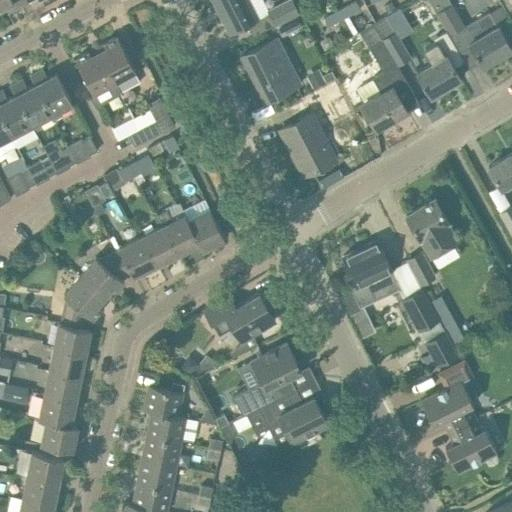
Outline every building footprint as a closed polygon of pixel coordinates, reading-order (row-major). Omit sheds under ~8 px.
[(0,0),(0,6),(4,4),(8,11),(27,1),(27,0),(0,0)] [(248,0),(212,0),(215,5),(218,3),(220,8),(218,10),(229,32),(258,17),(248,0)] [(275,23),(298,11),(292,0),(285,0),(268,9),(275,23)] [(339,8),(344,17),(345,17),(351,29),(361,24),(355,12),(360,9),(355,0),(345,0),(347,4),(339,8)] [(396,64),(410,56),(399,39),(410,32),(405,23),(415,17),(411,10),(427,0),(409,0),(372,23),(396,64)] [(391,1),(384,5),(388,11),(395,7),(391,1)] [(452,3),(435,12),(445,29),(449,36),(466,27),(452,3)] [(344,17),(339,8),(323,17),(328,26),(344,17)] [(468,41),(472,47),(482,64),(511,47),(489,10),(476,18),(484,32),(468,41)] [(285,33),(301,25),(296,15),(280,23),(285,33)] [(397,92),(409,85),(396,64),(372,23),(348,37),(352,44),(363,37),(382,70),(371,77),(372,78),(356,88),(364,101),(361,103),(375,127),(406,109),(397,92)] [(454,66),(463,60),(449,36),(445,29),(432,37),(434,40),(425,46),(433,61),(416,71),(430,95),(432,94),(435,98),(449,90),(446,85),(460,77),(454,66)] [(98,50),(120,92),(140,81),(134,70),(135,70),(117,35),(103,42),(105,46),(98,50)] [(265,101),(301,83),(277,36),(241,55),(247,66),(248,65),(259,86),(257,87),(265,101)] [(75,57),(93,92),(98,101),(109,95),(110,97),(120,92),(98,50),(91,54),(88,50),(75,57)] [(336,79),(332,70),(321,75),(318,67),(305,74),(312,87),(325,80),(327,84),(336,79)] [(51,113),(54,118),(61,115),(58,109),(72,102),(56,72),(47,76),(42,68),(30,74),(51,113)] [(10,85),(31,124),(34,129),(41,125),(38,120),(51,113),(30,74),(34,83),(27,87),(22,78),(10,85)] [(308,109),(343,91),(337,80),(302,98),(308,109)] [(31,124),(10,85),(14,94),(7,98),(2,89),(0,90),(0,114),(11,135),(14,140),(21,136),(18,131),(31,124)] [(147,102),(150,107),(133,117),(138,127),(156,118),(162,130),(175,124),(160,96),(147,102)] [(303,174),(335,158),(311,112),(279,129),(295,160),(297,160),(303,172),(302,173),(303,174)] [(0,147),(0,146),(0,140),(11,135),(0,114),(0,147)] [(128,132),(118,138),(124,150),(134,145),(162,130),(156,118),(138,127),(128,132)] [(179,146),(173,134),(164,139),(170,151),(179,146)] [(81,139),(89,154),(97,149),(89,135),(81,139)] [(47,155),(48,156),(56,171),(57,173),(69,166),(68,165),(76,160),(68,146),(60,150),(59,148),(47,155)] [(511,151),(488,166),(501,187),(511,180),(511,151)] [(145,178),(158,171),(148,152),(132,161),(138,173),(141,171),(145,178)] [(21,155),(1,166),(16,194),(29,188),(28,186),(20,171),(28,167),(27,166),(21,155)] [(28,167),(36,182),(37,183),(49,177),(49,175),(56,171),(48,156),(41,160),(40,158),(27,166),(28,167)] [(138,173),(132,161),(117,169),(116,167),(109,171),(117,187),(125,183),(124,180),(138,173)] [(36,182),(28,167),(20,171),(28,186),(36,182)] [(104,196),(113,191),(112,189),(117,187),(109,171),(103,174),(107,180),(98,184),(104,196)] [(0,179),(0,204),(11,197),(1,179),(0,179)] [(434,197),(405,214),(430,255),(457,239),(446,222),(448,221),(434,197)] [(511,203),(499,211),(511,234),(511,203)] [(157,213),(177,253),(198,242),(184,213),(172,219),(166,208),(157,213)] [(184,213),(198,242),(201,248),(224,237),(210,208),(192,217),(188,219),(184,213)] [(177,253),(157,213),(156,213),(162,224),(140,235),(155,264),(177,253)] [(118,246),(119,248),(130,270),(133,275),(155,264),(140,235),(118,246)] [(357,284),(351,287),(352,288),(360,306),(399,288),(390,269),(391,269),(377,239),(343,254),(357,284)] [(95,255),(79,274),(104,295),(113,285),(117,288),(124,279),(120,276),(130,270),(119,248),(99,258),(95,255)] [(422,249),(405,257),(419,284),(436,275),(422,249)] [(104,295),(79,274),(63,293),(66,296),(61,321),(90,327),(92,318),(99,309),(95,306),(104,295)] [(421,287),(400,298),(417,330),(438,319),(428,301),(421,287)] [(360,306),(352,288),(338,295),(347,313),(360,306)] [(203,309),(210,321),(217,333),(232,325),(240,340),(275,319),(271,313),(269,314),(264,306),(266,305),(259,292),(236,305),(229,294),(203,309)] [(441,294),(428,301),(438,319),(443,329),(456,322),(441,294)] [(53,345),(85,351),(90,327),(61,321),(58,321),(53,345)] [(188,376),(209,364),(185,322),(164,334),(188,376)] [(425,340),(423,341),(436,366),(457,354),(444,330),(425,340)] [(471,331),(463,335),(463,337),(469,347),(477,342),(471,331)] [(286,341),(268,350),(250,359),(261,381),(232,395),(242,414),(296,388),(289,375),(300,369),(286,341)] [(85,351),(53,345),(48,369),(80,376),(85,351)] [(147,352),(143,365),(152,368),(156,355),(147,352)] [(0,373),(11,375),(13,359),(0,356),(0,373)] [(464,359),(454,365),(438,372),(445,386),(421,398),(433,422),(445,416),(451,428),(475,416),(469,404),(472,402),(461,380),(472,374),(464,359)] [(43,393),(75,400),(80,376),(48,369),(43,393)] [(143,409),(151,410),(177,415),(177,414),(184,383),(172,381),(170,389),(148,384),(143,409)] [(25,403),(29,387),(5,382),(2,398),(25,403)] [(291,441),(309,432),(327,423),(313,395),(302,401),(296,388),(242,414),(242,415),(246,413),(255,432),(281,420),(291,441)] [(75,400),(43,393),(38,417),(45,419),(70,424),(70,423),(75,400)] [(146,433),(181,441),(186,416),(177,414),(177,415),(151,410),(146,433)] [(215,417),(220,426),(228,421),(224,413),(215,417)] [(475,416),(451,428),(457,440),(445,446),(457,470),(496,450),(484,427),(481,428),(475,416)] [(40,443),(52,445),(72,449),(77,424),(70,423),(70,424),(45,419),(40,443)] [(220,426),(226,440),(235,435),(236,429),(231,420),(228,421),(220,426)] [(141,457),(176,464),(181,441),(146,433),(141,457)] [(222,440),(210,437),(208,446),(220,449),(222,440)] [(206,455),(218,457),(220,449),(208,446),(206,455)] [(58,480),(63,456),(31,449),(27,473),(58,480)] [(176,464),(141,457),(136,481),(171,488),(176,464)] [(22,498),(53,504),(58,480),(27,473),(22,498)] [(166,511),(171,488),(136,481),(132,503),(131,504),(166,511)] [(212,487),(200,484),(198,493),(210,496),(212,487)] [(196,502),(208,504),(210,496),(198,493),(196,502)] [(51,511),(53,504),(22,498),(19,511),(51,511)] [(511,511),(511,499),(485,511),(511,511)] [(166,511),(131,504),(132,503),(123,501),(121,511),(157,511),(158,510),(166,511)]
